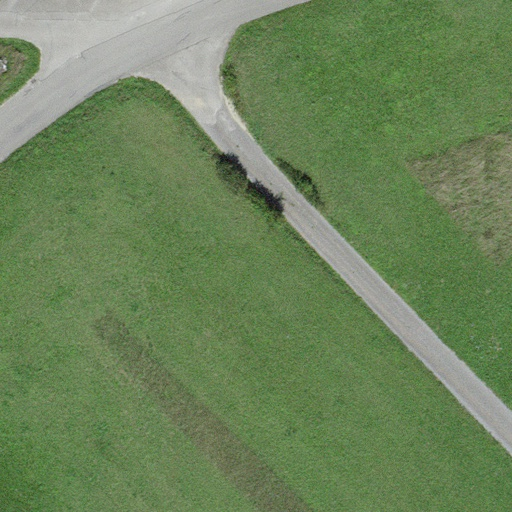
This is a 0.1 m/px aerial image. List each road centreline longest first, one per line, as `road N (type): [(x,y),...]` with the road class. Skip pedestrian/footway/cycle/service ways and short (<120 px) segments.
road 1 (track): [(511,411),(156,45),(0,28)]
road 2 (unclassified): [(297,0),(156,45),(0,149)]
